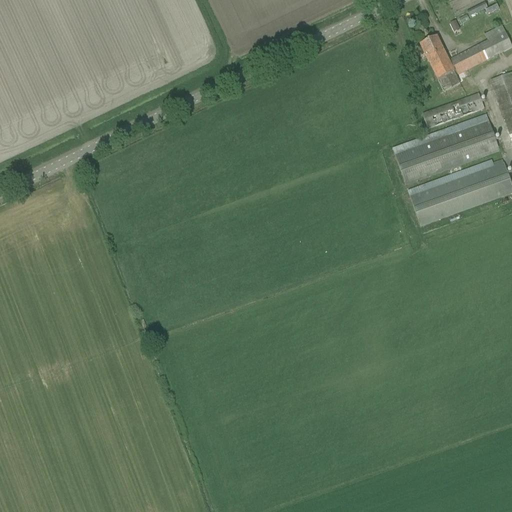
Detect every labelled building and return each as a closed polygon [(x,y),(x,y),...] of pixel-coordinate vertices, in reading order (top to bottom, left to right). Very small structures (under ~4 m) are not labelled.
[(484,4),(466,13),(469,18),(485,11),(485,10),(487,9),(484,4)] [(487,9),(485,10),(485,11),(488,16),(499,11),(496,5),(487,9)] [(449,25),(453,34),(459,31),(456,22),(449,25)] [(443,93),(460,85),(456,78),(511,49),(511,48),(501,28),(484,36),(487,42),(448,62),(437,38),(419,46),(443,93)] [(511,74),(489,82),(511,148),(511,74)] [(428,131),(484,111),(479,95),(422,116),(428,131)] [(405,187),(499,153),(488,123),(394,157),(405,187)] [(511,195),(511,188),(501,162),(492,165),(494,168),(410,199),(420,228),(511,195)]
